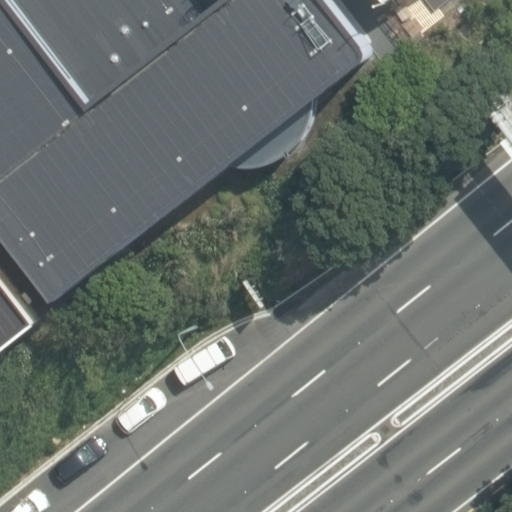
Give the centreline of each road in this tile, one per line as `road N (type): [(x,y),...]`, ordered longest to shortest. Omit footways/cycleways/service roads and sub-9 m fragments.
road 1 (primary): [(147,511),(511,219)]
road 2 (primary): [(511,407),(378,511)]
